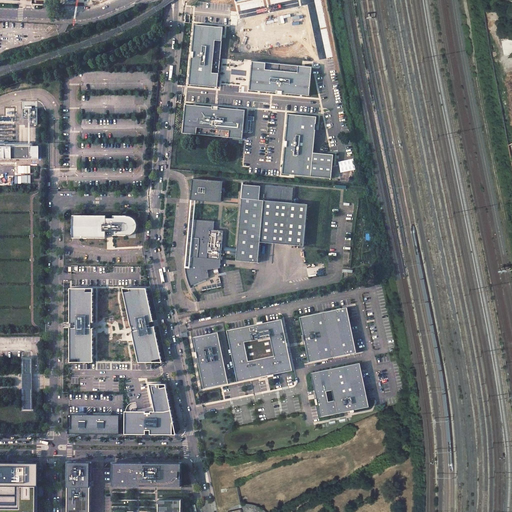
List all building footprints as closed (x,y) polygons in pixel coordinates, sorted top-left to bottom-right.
[(223,28),(195,25),(189,85),(218,87),(223,28)] [(250,90),(310,96),(312,67),(252,61),(250,90)] [(246,110),(186,104),(184,133),(243,138),(246,110)] [(317,116),(288,113),(283,174),(332,178),(334,155),(314,153),(317,116)] [(39,145),(0,146),(0,158),(39,158),(39,145)] [(201,180),(193,179),(191,199),(220,202),(222,181),(201,180)] [(261,186),(243,184),(236,260),(258,262),(260,242),(304,246),(308,204),(292,203),(294,187),(261,184),(261,186)] [(129,215),(73,215),(73,237),(80,237),(107,238),(107,235),(115,235),(129,235),(135,232),(138,227),(138,223),(135,217),(129,215)] [(190,219),(189,219),(187,237),(199,238),(198,257),(185,256),(185,260),(185,262),(185,266),(186,268),(186,274),(188,280),(190,286),(209,277),(208,270),(220,268),(223,231),(217,230),(214,230),(214,221),(190,219)] [(95,340),(95,321),(94,288),(70,288),(70,363),(95,363),(95,340)] [(148,289),(124,289),(131,322),(132,327),(135,341),(135,344),(139,363),(146,363),(163,362),(156,325),(155,320),(148,289)] [(348,306),(300,317),(311,362),(329,359),(329,360),(334,359),(334,358),(356,353),(348,306)] [(283,320),(226,332),(237,382),(293,370),(283,320)] [(218,333),(193,338),(202,390),(228,385),(218,333)] [(31,358),(23,358),(23,375),(31,375),(31,358)] [(362,363),(313,372),(317,398),(316,399),(317,404),(318,404),(321,416),(351,411),(351,413),(355,412),(354,410),(370,408),(362,363)] [(31,375),(23,375),(23,388),(31,388),(31,375)] [(167,384),(150,384),(154,411),(125,411),(125,434),(178,434),(167,384)] [(31,388),(23,388),(23,395),(23,409),(31,409),(31,395),(31,388)] [(120,415),(69,414),(68,434),(120,434),(120,415)] [(90,511),(91,462),(67,462),(67,480),(68,480),(67,511),(90,511)] [(141,462),(113,462),(113,486),(141,486),(141,485),(147,485),(147,486),(182,486),(182,462),(147,462),(147,463),(141,463),(141,462)] [(0,486),(18,487),(18,507),(0,507),(0,511),(35,511),(35,465),(0,465),(0,486)] [(182,511),(182,500),(159,500),(159,511),(182,511)]
